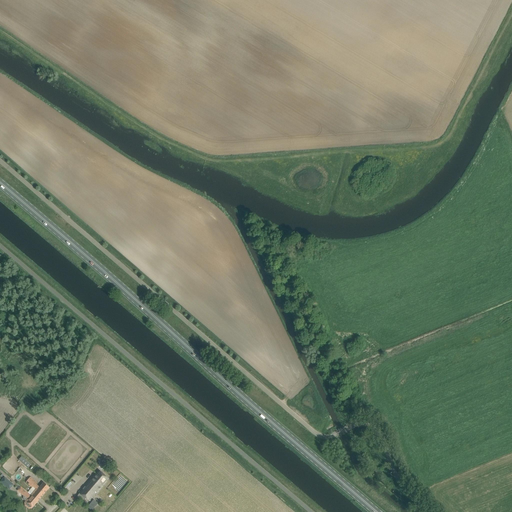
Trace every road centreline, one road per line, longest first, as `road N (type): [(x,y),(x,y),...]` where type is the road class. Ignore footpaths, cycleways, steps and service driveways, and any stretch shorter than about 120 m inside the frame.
road 1 (track): [(511,13),(438,145),(216,160),(147,130),(0,30)]
road 2 (track): [(511,83),(458,184),(427,216),(393,234),(327,245),(238,212),(340,416),(368,428)]
road 3 (unclassified): [(429,511),(407,491),(373,431),(357,425),(330,436),(314,432),(0,162)]
road 4 (primary): [(377,511),(0,182)]
road 5 (unclassified): [(310,511),(0,246)]
